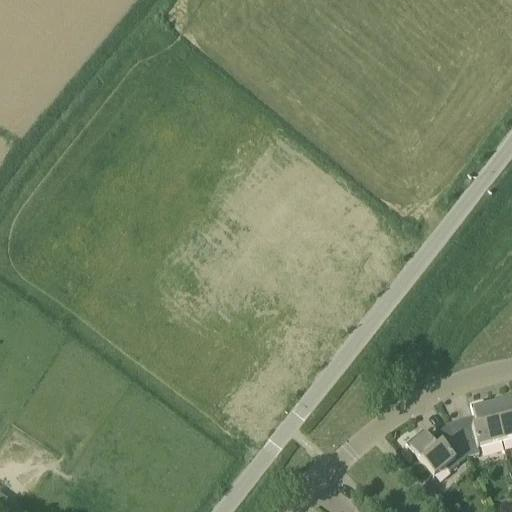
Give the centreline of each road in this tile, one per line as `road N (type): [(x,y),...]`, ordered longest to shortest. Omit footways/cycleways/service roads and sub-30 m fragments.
road 1 (unclassified): [(225,511),(511,144)]
road 2 (residential): [(315,482),(428,396),(511,369)]
